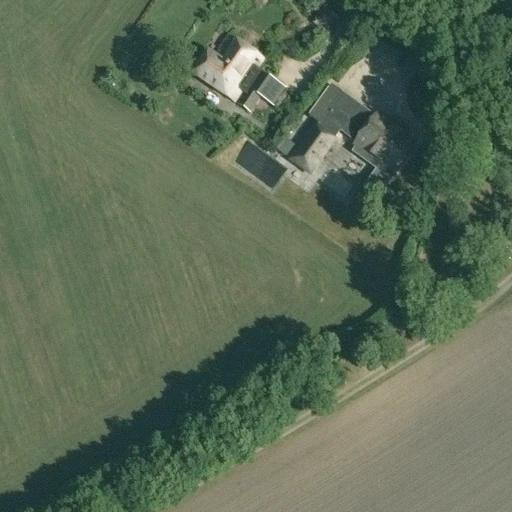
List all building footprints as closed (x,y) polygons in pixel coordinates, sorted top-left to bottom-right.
[(234,102),(263,59),(229,36),(214,57),(208,53),(193,75),(234,102)] [(260,99),(267,101),(280,83),(262,71),(238,105),(250,113),(260,99)] [(336,138),(340,132),(357,144),(356,145),(394,173),(415,146),(377,117),(376,118),(343,94),(319,126),(336,138)] [(287,161),(311,178),(339,139),(336,138),(319,126),(315,122),(287,161)] [(244,168),(279,194),(293,176),(257,150),(244,168)]
